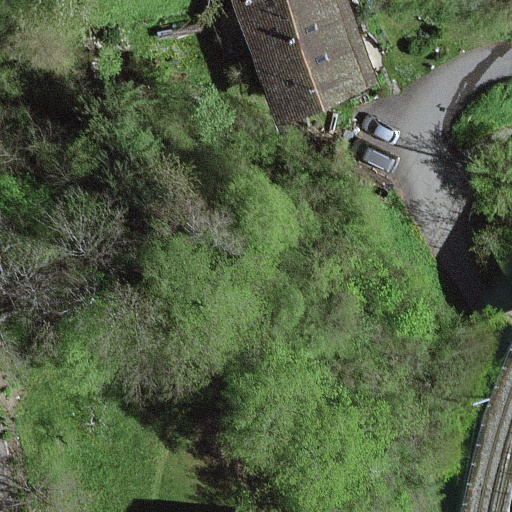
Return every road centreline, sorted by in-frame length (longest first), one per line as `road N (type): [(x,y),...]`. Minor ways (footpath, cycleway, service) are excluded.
road 1 (residential): [(511,61),(468,76),(427,107),(422,167),(446,217)]
road 2 (residential): [(446,217),(511,323)]
